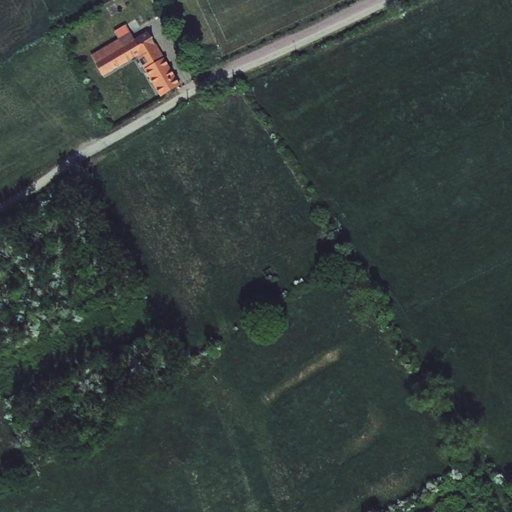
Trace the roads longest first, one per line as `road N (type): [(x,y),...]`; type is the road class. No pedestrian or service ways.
road 1 (unclassified): [(389,0),(201,84),(0,210)]
road 2 (track): [(508,511),(337,220)]
